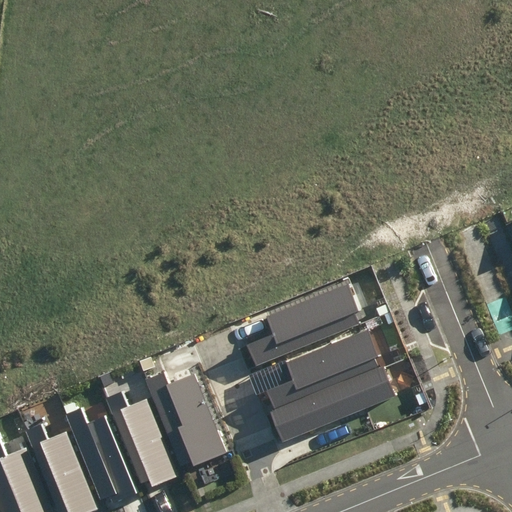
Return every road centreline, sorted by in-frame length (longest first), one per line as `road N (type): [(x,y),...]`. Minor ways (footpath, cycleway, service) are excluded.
road 1 (tertiary): [(427,244),(509,444)]
road 2 (residential): [(214,336),(279,511)]
road 3 (residential): [(340,511),(509,444)]
